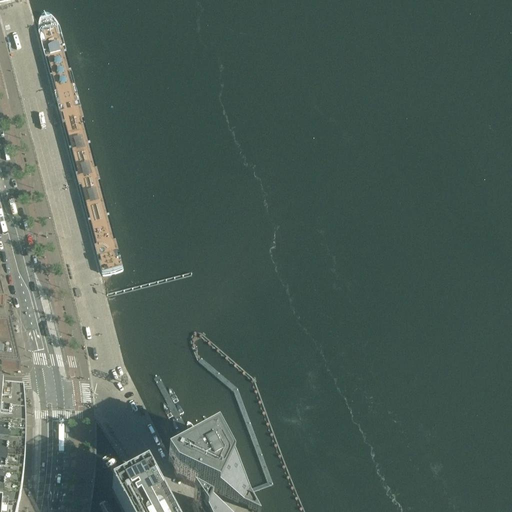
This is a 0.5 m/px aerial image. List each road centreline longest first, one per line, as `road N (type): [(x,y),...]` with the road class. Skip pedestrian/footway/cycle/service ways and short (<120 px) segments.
road 1 (primary): [(59,388),(0,153)]
road 2 (primary): [(0,219),(42,385)]
road 3 (residential): [(78,390),(111,394),(181,511)]
road 4 (primary): [(42,385),(35,511)]
road 5 (primary): [(54,511),(59,388)]
